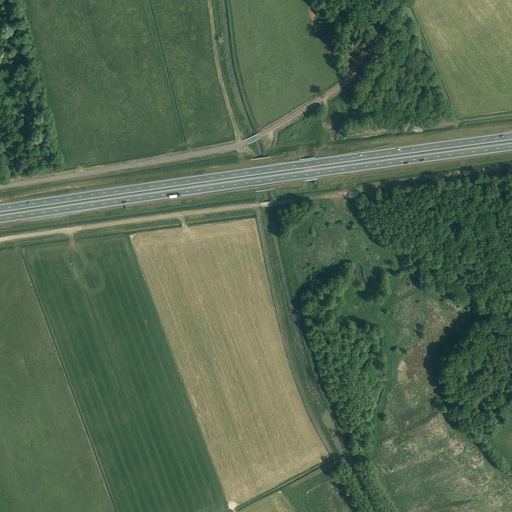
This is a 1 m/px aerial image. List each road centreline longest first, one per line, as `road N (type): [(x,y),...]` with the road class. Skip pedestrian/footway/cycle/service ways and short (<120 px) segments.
road 1 (trunk): [(511,136),(0,209)]
road 2 (trunk): [(0,219),(511,146)]
road 3 (unclassified): [(399,0),(345,82),(243,143),(0,186)]
road 4 (track): [(310,511),(299,489),(336,454),(291,344),(259,205)]
road 5 (track): [(273,203),(311,363),(357,456)]
road 6 (track): [(0,240),(259,205)]
road 7 (track): [(273,203),(511,165)]
road 8 (track): [(240,144),(210,0)]
